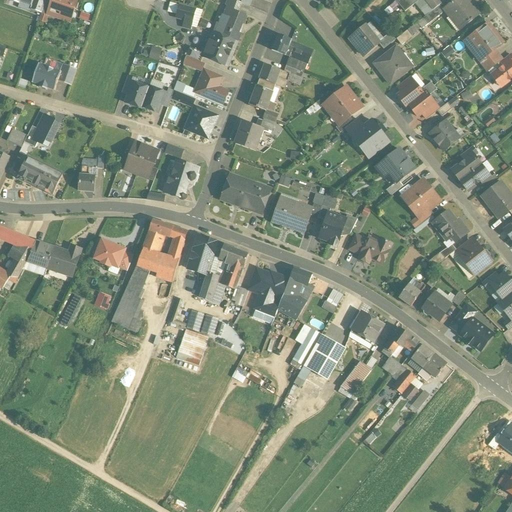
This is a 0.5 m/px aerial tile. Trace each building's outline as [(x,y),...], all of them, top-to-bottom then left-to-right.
[(33,0),(31,6),(30,10),(41,14),(45,0),(33,0)] [(45,0),(41,14),(48,17),(50,13),(48,12),(52,0),(45,0)] [(77,0),(52,0),(48,12),(50,13),(51,9),(61,12),(59,16),(70,20),(77,0)] [(171,0),(169,10),(176,11),(178,2),(171,0)] [(240,4),(230,0),(227,0),(226,5),(228,6),(238,10),(240,4)] [(394,0),(405,12),(419,0),(394,0)] [(441,4),(437,0),(424,0),(433,11),(439,6),(441,4)] [(467,0),(457,0),(444,10),(460,31),(479,16),(467,0)] [(202,11),(180,5),(176,19),(185,21),(183,28),(191,30),(192,25),(197,26),(202,11)] [(238,10),(228,6),(225,17),(228,19),(220,37),(236,44),(240,35),(236,33),(240,24),(242,25),(246,17),(237,13),(238,10)] [(433,11),(423,19),(428,25),(442,15),(440,13),(443,11),(439,6),(433,11)] [(39,22),(46,24),(48,17),(41,14),(39,22)] [(370,23),(350,40),(364,57),(379,44),(378,42),(383,39),(370,23)] [(487,24),(465,42),(480,62),(495,51),(501,46),(492,35),(494,33),(487,24)] [(406,32),(396,40),(400,46),(411,38),(406,32)] [(220,37),(212,34),(203,58),(225,67),(231,52),(233,53),(236,44),(220,37)] [(383,39),(378,42),(379,44),(383,50),(395,40),(389,34),(383,39)] [(290,42),(277,36),(271,51),(285,56),(289,57),(295,60),(298,53),(288,48),(290,42)] [(162,49),(151,46),(149,60),(159,62),(162,49)] [(202,53),(189,48),(186,57),(192,59),(198,61),(202,53)] [(396,48),(374,65),(390,85),(412,68),(396,48)] [(495,51),(480,62),(488,72),(500,63),(502,61),(495,51)] [(304,55),(298,53),(295,60),(302,62),(304,55)] [(310,57),(304,55),(302,62),(303,63),(307,64),(310,57)] [(502,61),(500,63),(503,68),(504,68),(511,61),(511,58),(510,55),(502,61)] [(295,60),(289,57),(286,67),(296,71),(299,72),(303,63),(302,62),(295,60)] [(198,61),(192,59),(189,66),(201,71),(204,64),(198,61)] [(511,61),(504,68),(503,68),(497,73),(496,72),(493,75),(493,76),(492,77),(498,84),(500,82),(503,86),(511,78),(511,61)] [(76,70),(63,65),(60,73),(58,82),(71,86),(76,70)] [(60,73),(38,66),(32,84),(39,86),(39,88),(47,91),(47,89),(54,91),(58,82),(60,73)] [(284,73),(265,66),(259,80),(260,80),(274,85),(277,79),(287,82),(290,75),(284,73)] [(296,71),(286,67),(284,73),(290,75),(294,77),(296,71)] [(221,78),(204,71),(195,93),(223,104),(228,92),(217,88),(221,78)] [(294,77),(292,83),(297,84),(299,77),(301,78),(303,73),(299,72),(296,71),(294,77)] [(128,76),(122,93),(128,96),(133,83),(134,84),(135,79),(128,76)] [(410,77),(397,87),(401,93),(415,83),(410,77)] [(177,80),(175,88),(186,92),(189,84),(177,80)] [(274,85),(260,80),(257,87),(273,93),(275,86),(274,85)] [(134,84),(133,83),(128,96),(126,103),(127,104),(127,102),(132,104),(132,105),(142,109),(142,108),(149,89),(148,89),(134,84)] [(421,91),(415,83),(401,93),(397,96),(406,108),(408,106),(423,94),(421,91)] [(431,83),(421,91),(423,94),(426,93),(434,87),(431,83)] [(257,87),(249,107),(265,112),(273,93),(257,87)] [(434,87),(426,93),(428,96),(429,96),(436,90),(434,87)] [(149,89),(142,108),(151,111),(152,110),(157,111),(156,113),(157,113),(160,106),(165,93),(164,93),(149,88),(148,89),(149,89)] [(334,97),(327,102),(327,103),(335,113),(354,98),(346,88),(334,97)] [(173,91),(166,89),(164,93),(165,93),(160,106),(167,108),(173,91)] [(196,100),(175,92),(171,99),(193,108),(196,100)] [(330,92),(316,103),(320,109),(327,103),(327,102),(334,97),(330,92)] [(423,94),(408,106),(417,118),(422,114),(423,114),(422,113),(435,104),(429,96),(428,96),(426,93),(423,94)] [(354,98),(335,113),(343,122),(343,123),(350,118),(362,108),(354,98)] [(435,104),(422,113),(423,114),(422,114),(426,120),(439,110),(435,104)] [(195,107),(185,130),(208,140),(218,116),(195,107)] [(278,116),(265,112),(263,118),(275,123),(278,116)] [(55,121),(44,116),(37,130),(32,140),(38,143),(43,145),(45,140),(51,143),(60,125),(54,122),(55,121)] [(350,118),(343,123),(343,122),(336,128),(340,133),(345,129),(354,122),(350,118)] [(273,126),(258,120),(255,128),(262,131),(261,131),(270,135),(273,126)] [(354,122),(345,129),(350,136),(362,126),(357,120),(354,122)] [(382,134),(372,121),(351,137),(368,159),(392,140),(385,132),(382,134)] [(455,135),(445,122),(429,134),(443,152),(456,142),(452,137),(455,135)] [(255,128),(243,124),(236,143),(255,150),(261,131),(262,131),(255,128)] [(32,127),(27,137),(24,143),(29,146),(35,149),(38,143),(32,140),(37,130),(32,127)] [(27,137),(13,130),(7,142),(21,149),(24,143),(27,137)] [(21,149),(19,154),(24,156),(29,146),(24,143),(21,149)] [(129,158),(127,165),(128,166),(139,170),(147,148),(135,143),(129,158)] [(183,150),(168,145),(165,153),(180,158),(183,150)] [(472,147),(461,156),(465,162),(473,156),(474,156),(477,154),(472,147)] [(147,148),(139,170),(149,174),(151,174),(153,167),(159,152),(147,148)] [(399,150),(376,168),(382,176),(386,173),(388,176),(391,174),(398,182),(398,183),(399,183),(415,170),(399,150)] [(129,158),(124,156),(119,168),(126,171),(128,166),(127,165),(129,158)] [(473,156),(465,162),(453,171),(460,181),(481,166),(474,156),(473,156)] [(8,161),(0,157),(0,169),(3,171),(8,161)] [(62,175),(28,159),(19,178),(52,194),(62,175)] [(98,161),(83,160),(81,168),(80,176),(79,191),(93,193),(95,177),(97,177),(98,169),(97,169),(98,161)] [(198,169),(176,162),(172,178),(189,183),(189,184),(192,185),(193,183),(195,181),(197,177),(196,175),(198,169)] [(481,166),(460,181),(468,191),(481,182),(480,182),(488,175),(481,166)] [(153,167),(151,174),(149,174),(147,179),(154,181),(159,169),(153,167)] [(491,172),(488,175),(480,182),(481,182),(485,187),(496,179),(491,172)] [(270,190),(230,176),(222,200),(253,211),(254,210),(261,213),(262,214),(270,190)] [(172,178),(169,177),(164,193),(180,198),(180,199),(181,200),(181,201),(182,202),(183,202),(184,201),(185,201),(186,200),(186,199),(186,198),(185,197),(184,196),(189,184),(189,183),(172,178)] [(398,182),(386,191),(391,196),(403,187),(399,183),(398,183),(398,182)] [(424,182),(405,197),(414,208),(411,211),(418,218),(425,213),(440,202),(424,182)] [(511,196),(502,183),(482,197),(499,220),(510,212),(511,210),(511,196)] [(164,195),(149,193),(147,201),(163,203),(164,195)] [(311,210),(280,198),(271,222),(282,226),(283,223),(305,231),(308,221),(312,210),(311,210)] [(322,207),(313,204),(311,210),(312,210),(308,221),(316,224),(318,219),(322,207)] [(331,209),(322,206),(322,207),(318,219),(326,221),(326,219),(327,214),(329,214),(331,209)] [(458,226),(447,212),(432,224),(446,242),(450,238),(454,244),(467,233),(460,225),(458,226)] [(418,218),(411,223),(416,229),(429,219),(425,213),(418,218)] [(329,214),(327,214),(326,219),(326,221),(319,239),(332,243),(331,246),(336,248),(337,245),(342,232),(346,220),(345,220),(329,214)] [(357,220),(347,216),(345,220),(346,220),(342,232),(350,235),(357,220)] [(173,227),(154,221),(143,249),(157,254),(164,235),(170,237),(173,227)] [(12,232),(0,227),(0,238),(8,242),(12,232)] [(180,230),(173,227),(170,237),(177,239),(180,230)] [(187,232),(180,230),(177,239),(184,241),(187,232)] [(20,236),(12,232),(8,242),(15,245),(20,236)] [(36,242),(20,236),(15,245),(9,256),(8,256),(6,257),(8,259),(9,257),(14,260),(23,266),(31,253),(36,242)] [(216,243),(198,236),(188,269),(207,273),(208,272),(213,255),(216,243)] [(366,241),(356,236),(349,250),(359,255),(366,241)] [(177,239),(170,259),(162,256),(157,273),(155,278),(172,283),(184,242),(184,241),(177,239)] [(381,246),(367,239),(366,241),(359,255),(357,259),(369,264),(371,260),(382,265),(392,245),(383,240),(381,246)] [(468,241),(455,251),(460,257),(473,246),(472,246),(468,241)] [(36,242),(31,253),(32,253),(27,262),(34,264),(41,244),(36,242)] [(124,253),(125,251),(102,242),(95,259),(103,262),(102,265),(109,268),(111,265),(118,268),(124,253)] [(223,246),(216,243),(213,255),(219,257),(223,246)] [(54,249),(41,244),(34,264),(27,262),(24,270),(44,276),(47,268),(54,249)] [(490,263),(475,244),(472,246),(473,246),(460,257),(475,275),(490,263)] [(248,255),(223,246),(219,257),(228,260),(221,278),(219,285),(225,287),(235,291),(237,287),(248,255)] [(63,252),(54,249),(47,268),(71,276),(73,268),(74,268),(81,250),(72,247),(69,255),(63,253),(63,252)] [(157,254),(143,249),(137,266),(148,271),(151,272),(157,273),(162,256),(157,254)] [(124,253),(118,268),(127,272),(133,256),(124,253)] [(440,254),(429,262),(434,267),(444,260),(440,254)] [(14,260),(6,275),(9,277),(17,278),(23,266),(14,260)] [(148,271),(137,266),(121,303),(125,304),(133,306),(148,271)] [(312,276),(294,269),(289,281),(287,287),(296,291),(300,282),(308,284),(312,276)] [(6,275),(0,270),(0,287),(3,289),(9,279),(9,277),(6,275)] [(257,270),(249,290),(260,295),(254,309),(256,310),(274,317),(275,318),(278,310),(279,307),(272,305),(275,298),(275,297),(283,278),(281,277),(278,278),(273,276),(272,274),(271,273),(270,275),(257,270)] [(140,300),(151,272),(148,271),(133,306),(131,311),(123,308),(125,304),(121,303),(113,323),(138,334),(143,321),(137,319),(144,301),(140,300)] [(208,272),(207,273),(199,298),(211,303),(219,277),(208,272)] [(494,273),(482,283),(487,289),(491,286),(490,285),(499,278),(494,273)] [(511,283),(504,274),(499,278),(490,285),(491,286),(502,300),(503,301),(511,293),(511,283)] [(225,287),(219,285),(221,278),(219,277),(211,303),(220,305),(225,287)] [(283,278),(275,297),(275,298),(282,300),(287,287),(289,281),(283,278)] [(437,282),(432,278),(427,285),(432,288),(437,282)] [(425,287),(413,279),(409,284),(399,298),(411,307),(421,293),(425,287)] [(315,287),(308,284),(306,289),(312,292),(315,287)] [(248,291),(237,287),(235,291),(234,293),(239,294),(237,299),(244,302),(248,291)] [(296,291),(287,287),(279,307),(278,310),(297,321),(306,303),(301,300),(301,299),(300,299),(294,296),(296,291)] [(312,292),(306,289),(300,299),(301,299),(301,300),(306,303),(312,292)] [(336,308),(343,296),(333,290),(326,302),(336,308)] [(460,291),(451,302),(457,307),(466,296),(460,291)] [(511,293),(503,301),(502,300),(498,304),(510,319),(511,320),(511,318),(511,293)] [(75,296),(61,323),(66,326),(80,299),(75,296)] [(433,296),(423,309),(424,310),(424,313),(427,315),(430,315),(438,321),(450,305),(444,301),(442,303),(433,296)] [(182,301),(179,299),(171,324),(185,329),(186,325),(176,321),(182,301)] [(274,317),(256,310),(253,318),(271,325),(274,317)] [(204,315),(192,311),(186,329),(198,333),(204,315)] [(462,311),(450,327),(460,335),(472,319),(462,311)] [(201,333),(213,337),(218,320),(207,316),(201,333)] [(384,326),(367,316),(362,323),(357,320),(351,330),(374,343),(384,326)] [(494,335),(473,319),(472,319),(460,335),(459,336),(467,342),(466,343),(472,347),(473,346),(480,352),(494,335)] [(310,328),(292,360),(303,366),(321,334),(310,328)] [(411,337),(399,328),(382,352),(390,357),(399,346),(403,349),(405,345),(413,351),(420,343),(411,337)] [(177,358),(199,366),(209,339),(186,331),(177,358)] [(321,335),(304,367),(327,380),(340,358),(344,351),(345,349),(321,335)] [(422,346),(412,359),(423,368),(434,355),(422,346)] [(446,365),(434,355),(423,368),(436,378),(446,365)] [(401,366),(391,359),(388,364),(393,368),(391,370),(395,373),(401,366)] [(372,370),(360,363),(354,370),(366,378),(372,370)] [(408,371),(401,366),(395,373),(392,378),(396,382),(400,377),(402,378),(408,371)] [(366,378),(354,370),(340,388),(352,395),(366,378)] [(408,371),(402,378),(400,377),(396,382),(392,387),(402,395),(410,384),(416,377),(408,371)] [(418,390),(410,384),(402,395),(410,401),(418,390)] [(410,406),(418,411),(430,393),(423,389),(410,406)] [(351,399),(344,408),(349,412),(356,403),(351,399)] [(511,427),(504,438),(499,444),(511,454),(511,427)] [(497,433),(488,445),(494,450),(499,444),(504,438),(497,433)] [(504,489),(511,480),(505,476),(499,485),(504,489)]
